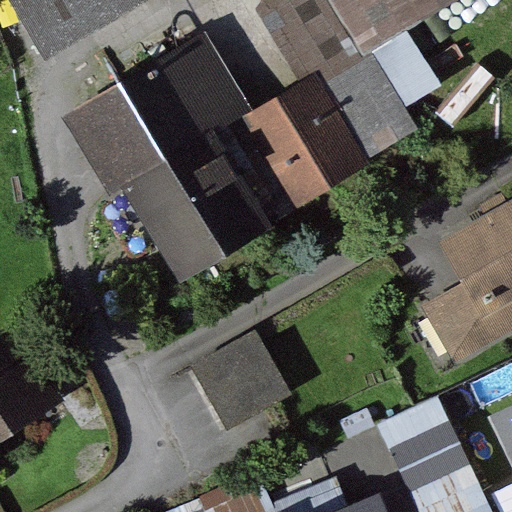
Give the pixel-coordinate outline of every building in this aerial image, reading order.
[(14,0),(47,58),(151,0),(14,0)] [(203,44),(99,113),(207,276),(425,132),(337,0),(282,0),(266,11),(313,82),(255,121),(203,44)] [(341,0),(377,59),(473,0),(341,0)] [(474,288),(429,311),(459,368),(511,340),(511,210),(451,242),(474,288)] [(28,334),(0,350),(0,475),(6,472),(0,460),(0,445),(69,406),(28,334)] [(266,335),(204,368),(240,435),(302,402),(266,335)] [(497,511),(444,392),(383,419),(424,511),(497,511)]
